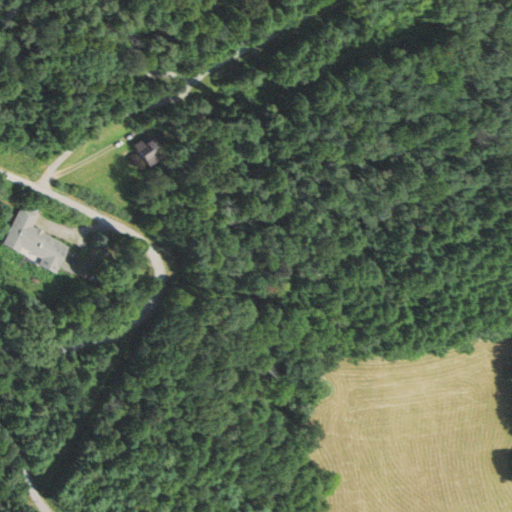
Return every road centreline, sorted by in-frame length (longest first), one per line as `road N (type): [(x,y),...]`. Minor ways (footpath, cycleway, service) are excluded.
road 1 (residential): [(47,511),(0,423),(4,353),(126,326),(153,299),(159,262),(132,232),(0,171)]
road 2 (residential): [(38,187),(96,129),(176,95),(184,82),(171,73),(32,60),(12,29),(27,0)]
